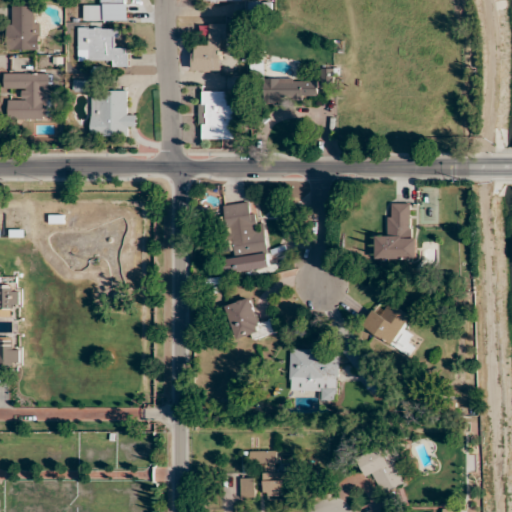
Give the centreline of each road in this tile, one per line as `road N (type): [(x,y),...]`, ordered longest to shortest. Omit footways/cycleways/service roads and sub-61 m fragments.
road 1 (tertiary): [(511,167),(0,167)]
road 2 (residential): [(179,511),(176,168)]
road 3 (residential): [(176,168),(167,0)]
